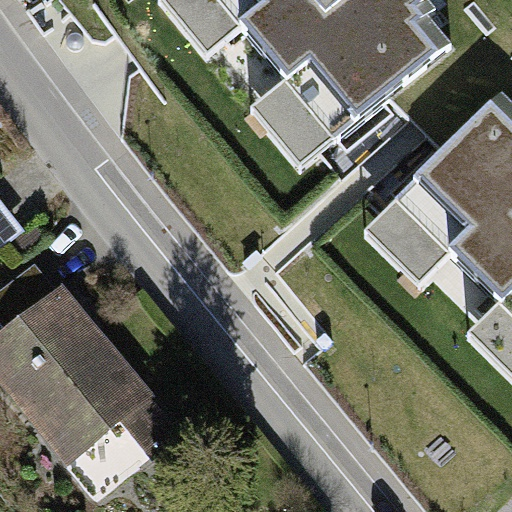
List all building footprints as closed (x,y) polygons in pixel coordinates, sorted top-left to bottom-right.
[(214,0),(336,145),(452,49),(428,21),(436,14),(424,0),(214,0)] [(511,107),(502,98),(396,206),(511,317),(511,107)] [(0,255),(21,239),(0,212),(0,255)] [(0,322),(13,339),(0,349),(0,375),(98,494),(134,465),(108,432),(122,420),(144,403),(36,271),(0,300),(0,322)] [(176,440),(144,403),(122,420),(153,458),(176,440)]
